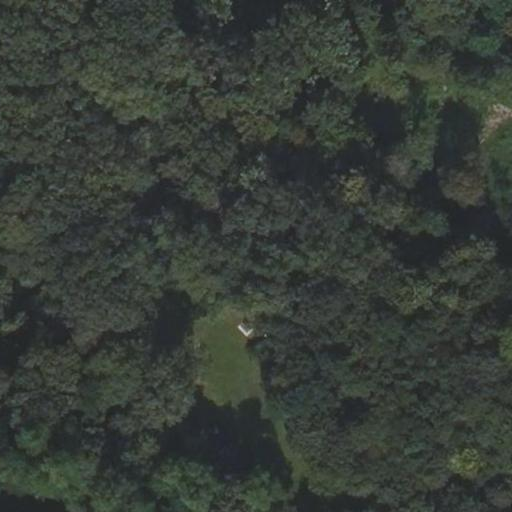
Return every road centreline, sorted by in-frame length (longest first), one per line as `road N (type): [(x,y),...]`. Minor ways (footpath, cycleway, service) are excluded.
road 1 (track): [(511,313),(477,306),(349,179),(260,112),(184,78),(126,74)]
road 2 (track): [(143,357),(270,511)]
road 3 (track): [(326,511),(412,482),(511,465)]
road 4 (track): [(119,198),(143,357)]
road 5 (track): [(119,198),(0,130)]
road 6 (track): [(126,74),(0,91)]
road 7 (track): [(126,74),(119,198)]
